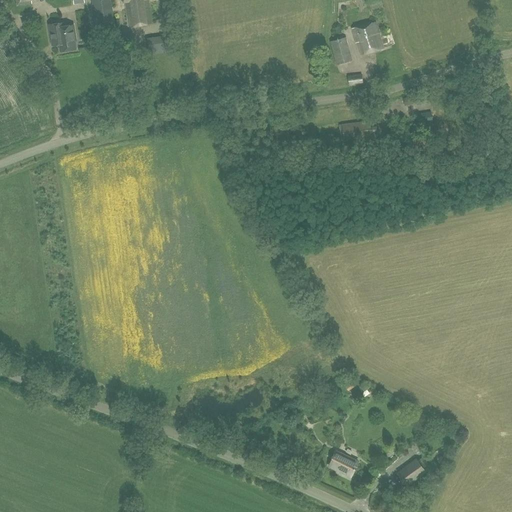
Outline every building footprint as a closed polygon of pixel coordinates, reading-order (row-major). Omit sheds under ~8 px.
[(91,0),(97,33),(115,31),(110,0),(91,0)] [(124,0),(128,27),(152,24),(149,1),(154,0),(124,0)] [(73,25),(63,27),(62,23),(60,23),(59,22),(58,21),(52,22),(51,24),(52,25),(49,25),(51,39),(58,38),(61,52),(75,49),(74,41),(75,41),(73,25)] [(385,49),(381,36),(383,36),(378,21),(353,29),(357,43),(359,43),(362,55),(385,49)] [(150,55),(183,51),(181,34),(148,39),(150,55)] [(337,65),(352,61),(346,38),(331,42),(337,65)] [(349,85),(363,84),(362,75),(348,77),(349,85)] [(418,106),(433,103),(431,94),(403,99),(404,107),(418,104),(418,106)] [(420,124),(432,122),(431,111),(417,113),(420,124)] [(341,140),(378,136),(377,119),(339,124),(341,140)] [(273,140),(290,138),(289,129),(272,131),(273,140)] [(337,451),(329,466),(351,477),(359,462),(337,451)] [(398,473),(406,484),(425,470),(417,460),(398,473)]
